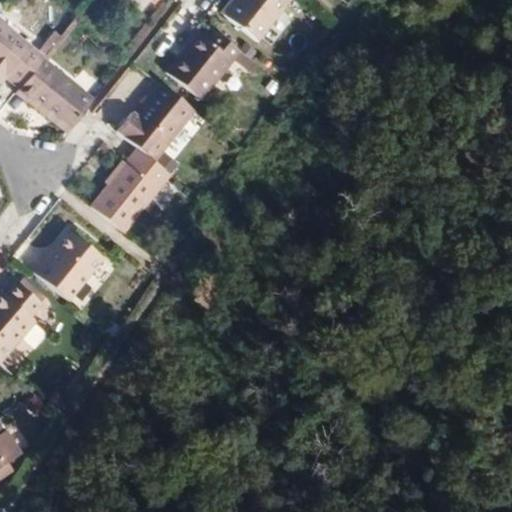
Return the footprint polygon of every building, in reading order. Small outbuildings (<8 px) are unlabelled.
[(136,0),(157,17),(171,0),(136,0)] [(281,0),(263,0),(234,34),(265,60),(302,17),(281,0)] [(32,62),(0,37),(0,97),(3,100),(32,62)] [(170,89),(203,115),(244,65),(223,49),(213,59),(204,50),(170,89)] [(92,98),(42,57),(12,93),(62,134),(92,98)] [(145,169),(175,192),(216,141),(172,108),(134,160),(145,169)] [(106,218),(136,241),(175,192),(145,169),(106,218)] [(48,249),(33,235),(15,254),(30,268),(48,249)] [(39,284),(79,318),(111,280),(80,253),(55,278),(46,275),(39,284)] [(1,311),(0,312),(0,383),(1,384),(39,342),(32,335),(43,322),(23,304),(10,318),(1,311)] [(0,473),(18,462),(0,433),(0,473)]
